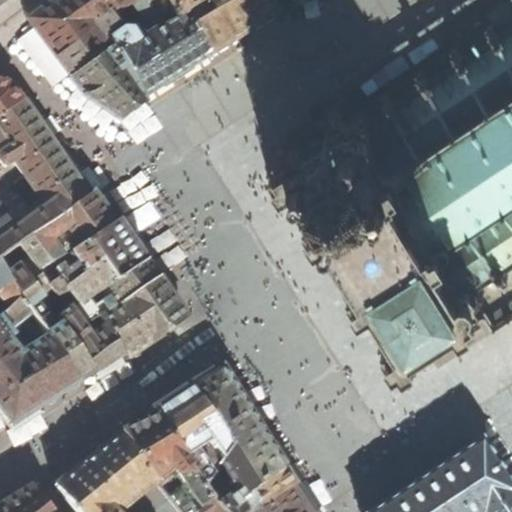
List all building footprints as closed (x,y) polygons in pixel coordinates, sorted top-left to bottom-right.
[(63,0),(33,22),(55,52),(60,57),(74,76),(111,48),(116,55),(163,29),(154,16),(146,4),(143,0),(63,0)] [(143,0),(146,4),(153,0),(159,0),(165,9),(154,16),(163,29),(185,15),(201,5),(198,0),(143,0)] [(267,0),(198,0),(201,5),(201,6),(206,4),(209,10),(190,22),(211,56),(245,35),(277,16),(267,0)] [(511,0),(465,0),(465,2),(454,9),(451,8),(450,12),(439,19),(435,19),(435,22),(424,29),(421,28),(420,31),(410,38),(406,38),(406,41),(394,48),(391,48),(390,51),(380,58),(376,57),(376,60),(365,68),(361,67),(361,70),(352,76),(349,75),(348,78),(334,87),(331,86),(330,90),(333,91),(339,101),(338,101),(337,99),(322,109),(322,110),(322,111),(323,112),(326,115),(325,116),(327,119),(328,118),(330,122),(329,122),(332,126),(329,128),(328,127),(327,129),(300,146),(296,139),(290,138),(289,137),(284,140),(282,136),(282,135),(267,144),(277,160),(262,169),(263,170),(263,172),(264,172),(271,183),(272,182),(273,182),(274,181),(279,178),(280,178),(281,176),(286,174),(287,173),(288,175),(287,176),(288,179),(290,180),(306,205),(306,208),(309,209),(310,208),(313,212),(297,222),(298,223),(298,225),(299,225),(306,236),(307,235),(308,235),(309,234),(314,231),(315,231),(315,230),(322,225),(324,229),(322,230),(322,234),(324,233),(353,276),(350,277),(355,279),(356,278),(358,281),(350,286),(342,291),(343,293),(343,294),(344,294),(350,303),(349,304),(350,304),(351,305),(352,305),(353,305),(353,304),(359,300),(360,300),(367,296),(368,298),(367,299),(367,303),(370,301),(378,314),(387,329),(385,330),(388,332),(389,331),(391,334),(384,338),(383,338),(376,343),(376,344),(376,346),(378,346),(384,355),(383,356),(384,356),(385,357),(387,357),(388,355),(392,352),(394,352),(395,351),(398,348),(400,350),(401,350),(403,354),(403,355),(404,356),(410,365),(424,356),(422,352),(427,349),(430,350),(430,347),(441,340),(444,342),(445,338),(455,331),(458,332),(459,329),(463,326),(464,327),(465,329),(472,324),(478,321),(476,319),(477,318),(480,316),(483,321),(488,328),(490,332),(489,334),(493,335),(494,332),(497,330),(504,326),(507,324),(510,325),(511,322),(511,321),(511,0)] [(180,76),(211,56),(190,22),(185,15),(163,29),(116,55),(143,99),(180,76)] [(100,100),(122,116),(143,99),(116,55),(111,48),(74,76),(80,85),(100,100)] [(0,119),(21,103),(16,96),(11,89),(0,82),(0,119)] [(0,261),(5,257),(19,247),(55,222),(95,194),(62,148),(27,99),(21,103),(0,119),(0,261)] [(105,208),(95,194),(55,222),(19,247),(37,273),(47,266),(52,263),(55,263),(69,255),(116,223),(105,208)] [(129,243),(116,223),(69,255),(76,265),(56,279),(47,266),(37,273),(48,287),(60,280),(63,284),(67,281),(71,285),(100,263),(115,284),(144,264),(129,243)] [(48,339),(80,383),(86,379),(115,360),(122,355),(98,318),(81,328),(74,317),(72,317),(68,310),(58,298),(48,287),(37,273),(19,247),(5,257),(13,266),(16,264),(19,267),(7,276),(14,285),(20,298),(37,324),(48,339)] [(179,319),(181,318),(179,315),(163,292),(144,264),(115,284),(100,263),(71,285),(66,289),(63,284),(60,280),(48,287),(58,298),(68,294),(76,305),(68,310),(72,317),(74,317),(81,328),(98,318),(122,355),(123,358),(155,335),(179,319)] [(0,414),(10,427),(48,403),(80,383),(48,339),(19,357),(3,337),(22,322),(28,330),(37,324),(20,298),(14,285),(7,276),(0,266),(0,414)] [(207,378),(191,388),(230,447),(220,463),(236,491),(216,504),(222,511),(236,511),(240,509),(235,502),(283,469),(266,442),(223,373),(219,371),(207,378)] [(174,399),(153,412),(204,487),(220,463),(230,447),(191,388),(174,399)] [(137,423),(119,434),(154,482),(162,476),(167,482),(175,476),(182,486),(167,497),(178,511),(195,511),(212,499),(204,487),(153,412),(137,423)] [(222,511),(216,504),(212,499),(195,511),(178,511),(167,497),(154,482),(119,434),(89,458),(54,486),(74,511),(222,511)] [(511,511),(511,505),(480,457),(478,454),(421,492),(417,495),(413,498),(391,511),(511,511)] [(289,477),(283,469),(235,502),(240,509),(236,511),(244,511),(245,511),(244,511),(255,511),(293,485),(289,477)] [(291,511),(305,502),(293,485),(255,511),(291,511)] [(51,511),(46,505),(31,487),(10,500),(0,507),(0,511),(51,511)] [(311,511),(305,502),(291,511),(311,511)]
